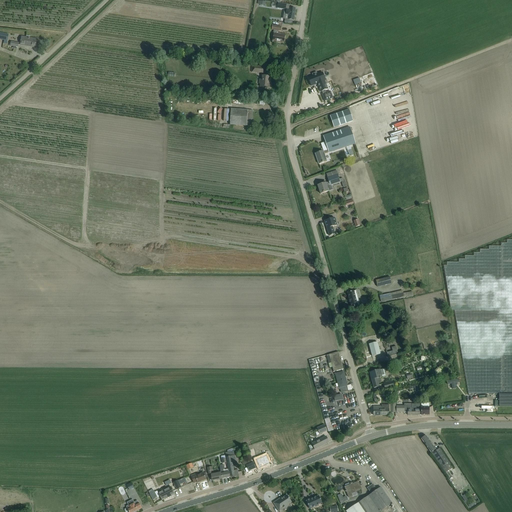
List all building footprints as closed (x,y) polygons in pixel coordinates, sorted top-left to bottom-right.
[(289,5),(284,4),(278,3),(277,8),(287,10),(286,15),(285,19),(293,21),(295,9),(288,8),(289,5)] [(272,42),(283,43),(285,35),(278,34),(278,31),(281,31),(281,27),(272,25),(271,30),(273,30),(273,33),(274,34),(272,42)] [(36,40),(32,39),(22,37),(21,45),(35,47),(36,40)] [(322,72),(308,77),(311,86),(317,84),(321,92),(322,91),(323,94),(322,94),(324,101),(332,98),(330,91),(326,92),(325,89),(328,89),(322,72)] [(269,76),(264,76),(262,76),(262,80),(259,79),(259,84),(262,84),(261,87),(269,88),(270,83),(268,83),(268,80),(270,81),(270,80),(268,80),(269,76)] [(253,111),(248,110),(231,109),(230,125),(251,126),(253,111)] [(353,121),(349,110),(330,116),(333,127),(353,121)] [(350,127),(328,135),(323,136),(328,150),(323,152),(323,151),(315,154),(319,164),(326,161),(324,154),(329,153),(355,144),(350,127)] [(319,189),(320,194),(333,190),(331,185),(342,182),(344,187),(347,186),(345,181),(344,181),(343,178),(339,179),(338,175),(327,178),(329,182),(318,186),(318,187),(319,187),(319,189)] [(334,218),(329,219),(324,221),(329,236),(335,234),(332,227),(337,225),(334,218)] [(511,239),(507,240),(507,243),(501,243),(501,246),(489,246),(489,249),(480,249),(480,253),(474,253),(474,256),(465,256),(465,259),(459,259),(459,262),(447,262),(447,265),(444,266),(451,311),(454,311),(468,394),(499,394),(511,393),(511,239)] [(377,287),(391,284),(389,277),(376,280),(377,287)] [(358,290),(353,292),(348,293),(352,308),(357,306),(355,298),(359,297),(358,290)] [(404,297),(403,293),(383,297),(384,301),(404,297)] [(380,354),(377,342),(369,344),(372,356),(380,354)] [(396,346),(391,347),(392,351),(387,353),(388,357),(398,354),(396,346)] [(338,352),(333,353),(326,355),(329,368),(332,367),(333,372),(343,369),(338,352)] [(379,378),(382,377),(386,376),(384,369),(369,372),(374,388),(379,387),(378,383),(380,383),(379,378)] [(341,373),(336,374),(335,374),(339,389),(340,389),(341,393),(347,391),(346,386),(345,386),(344,383),(346,383),(344,375),(342,376),(341,373)] [(459,383),(458,379),(447,381),(447,385),(451,384),(452,389),(454,389),(456,388),(455,383),(459,383)] [(392,381),(384,383),(385,390),(394,388),(392,381)] [(511,393),(499,394),(499,407),(511,406),(511,393)] [(404,406),(396,406),(396,407),(396,412),(407,412),(407,415),(420,415),(420,410),(420,407),(420,404),(411,404),(411,407),(407,407),(407,408),(404,408),(404,406)] [(373,415),(389,415),(389,405),(382,405),(382,407),(373,407),(373,415)] [(332,416),(327,417),(332,430),(336,428),(332,416)] [(327,431),(324,425),(317,428),(319,434),(327,431)] [(437,453),(428,440),(426,436),(421,439),(424,443),(432,456),(448,480),(451,477),(447,471),(453,468),(441,450),(437,453)] [(328,442),(326,437),(312,444),(315,449),(328,442)] [(232,463),(236,462),(234,451),(225,453),(226,458),(227,462),(229,472),(230,477),(239,476),(237,470),(234,471),(232,463)] [(266,456),(256,460),(259,467),(269,463),(266,456)] [(254,463),(246,466),(249,471),(256,468),(254,463)] [(221,474),(222,479),(230,477),(229,472),(224,473),(223,470),(224,470),(223,465),(219,466),(221,474)] [(212,481),(222,479),(221,474),(219,466),(221,473),(211,475),(212,481)] [(206,480),(204,475),(203,473),(195,476),(195,474),(191,476),(194,483),(197,482),(198,483),(206,480)] [(346,487),(345,487),(346,491),(346,492),(349,498),(352,496),(351,494),(356,492),(361,489),(360,486),(358,482),(354,483),(352,484),(350,485),(349,483),(345,485),(346,487)] [(393,511),(392,511),(395,509),(381,487),(377,490),(373,484),(367,488),(371,494),(353,506),(346,511),(393,511)] [(174,494),(172,490),(171,487),(166,490),(165,488),(158,491),(160,496),(162,500),(174,494)] [(291,502),(290,499),(287,495),(281,499),(280,498),(273,503),(279,511),(284,509),(283,508),(291,502)] [(322,503),(321,500),(319,496),(310,500),(309,499),(306,501),(307,501),(306,502),(309,509),(322,503)] [(137,501),(134,502),(132,500),(127,503),(128,505),(126,507),(127,508),(125,509),(124,510),(125,511),(128,511),(129,511),(128,511),(134,511),(141,508),(139,503),(137,501)]
